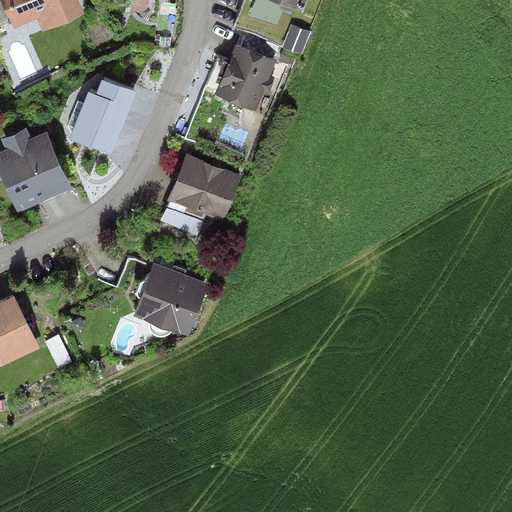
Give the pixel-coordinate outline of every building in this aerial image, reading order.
[(81,0),(5,0),(17,30),(40,21),(44,32),(88,15),(81,0)] [(277,0),(310,12),(314,0),(277,0)] [(293,25),(284,49),(304,56),(313,33),(293,25)] [(238,44),(219,95),(260,109),(278,59),(238,44)] [(90,83),(72,128),(111,144),(135,85),(103,72),(98,86),(90,83)] [(0,149),(0,163),(20,210),(74,187),(49,128),(35,134),(31,125),(5,137),(8,146),(0,149)] [(245,174),(190,151),(170,201),(224,224),(245,174)] [(135,315),(192,336),(211,285),(155,264),(135,315)] [(0,366),(43,349),(19,292),(0,299),(0,366)]
